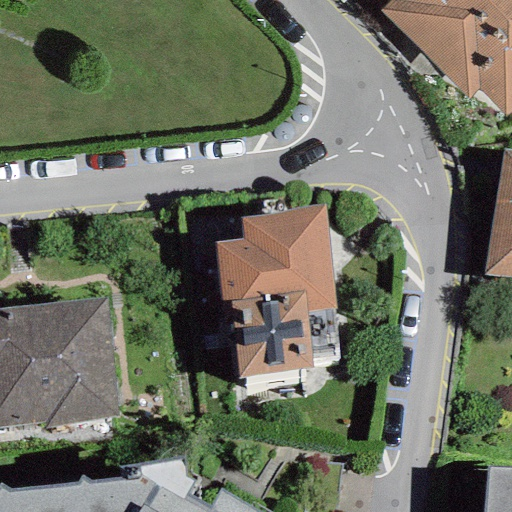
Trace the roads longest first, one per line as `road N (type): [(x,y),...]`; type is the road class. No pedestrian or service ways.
road 1 (unclassified): [(398,137),(293,169),(0,197)]
road 2 (unclassified): [(401,511),(438,268),(398,137)]
road 3 (unclassified): [(294,0),(398,137)]
